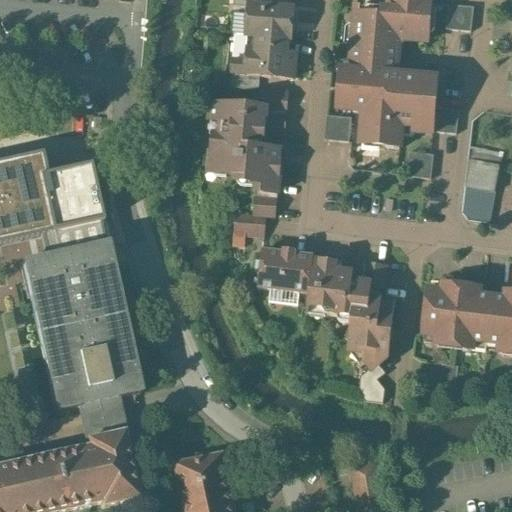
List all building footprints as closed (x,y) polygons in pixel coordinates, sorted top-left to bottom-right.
[(233,0),(233,7),(247,8),(248,6),(257,7),(257,0),(233,0)] [(389,0),(389,12),(356,9),(351,74),(340,73),(337,110),(364,112),(362,141),(379,142),(378,149),(399,150),(400,133),(433,136),(433,134),(435,109),(436,85),(417,84),(418,79),(403,78),(403,81),(391,80),(392,67),(396,68),(397,46),(399,46),(404,43),(404,40),(427,42),(430,6),(430,0),(389,0)] [(257,7),(248,6),(247,8),(245,37),(257,38),(287,40),(291,41),(294,10),(257,7)] [(473,7),(452,6),(452,7),(447,7),(445,31),(471,33),(473,7)] [(287,40),(257,38),(256,51),(246,50),(245,63),(232,62),(231,75),(259,77),(293,80),(295,54),(286,54),(287,40)] [(259,77),(231,75),(230,88),(258,91),(259,77)] [(267,121),(265,135),(284,137),(288,93),(258,91),(257,109),(264,110),(263,121),(267,121)] [(257,109),(211,105),(210,123),(221,124),(220,137),(210,136),(209,152),(212,153),(210,169),(226,170),(225,175),(237,176),(235,196),(238,197),(238,192),(255,194),(277,196),(278,177),(281,178),(282,165),(278,165),(278,152),(260,151),(261,142),(265,143),(265,135),(267,121),(263,121),(264,110),(257,109)] [(435,109),(433,134),(456,135),(458,111),(435,109)] [(351,120),(327,118),(325,142),(349,144),(351,120)] [(496,148),(466,143),(456,201),(461,211),(486,215),(496,148)] [(41,153),(0,161),(0,248),(104,225),(90,164),(46,174),(41,153)] [(433,156),(409,153),(406,178),(430,181),(433,156)] [(277,196),(255,194),(253,218),(275,220),(277,196)] [(54,413),(76,408),(134,395),(138,394),(105,246),(21,264),(54,413)] [(283,255),(261,252),(257,291),(309,297),(313,264),(314,259),(296,256),(296,253),(283,252),(283,255)] [(351,263),(350,276),(351,276),(351,284),(370,287),(370,289),(384,290),(386,267),(351,263)] [(313,264),(309,297),(306,317),(309,317),(310,307),(319,308),(326,317),(338,318),(338,315),(348,316),(353,323),(351,334),(355,338),(353,353),(363,355),(363,360),(370,370),(371,371),(378,366),(387,359),(390,338),(386,335),(390,331),(393,307),(379,306),(379,303),(377,300),(369,299),(370,289),(370,287),(351,284),(351,276),(350,276),(339,275),(340,267),(313,264)] [(440,296),(426,294),(423,334),(435,336),(434,346),(470,349),(471,340),(500,343),(499,354),(511,355),(511,293),(505,293),(504,301),(475,298),(476,288),(441,285),(440,296)] [(457,368),(431,364),(428,390),(446,392),(455,391),(457,368)] [(385,375),(378,366),(371,371),(370,370),(359,378),(358,394),(366,404),(383,405),(384,390),(376,381),(385,375)] [(82,442),(86,441),(122,434),(119,415),(129,414),(131,406),(134,395),(76,408),(78,419),(82,442)] [(87,449),(0,467),(0,511),(62,511),(99,504),(101,509),(136,500),(122,434),(86,441),(87,449)] [(242,453),(221,456),(227,483),(247,480),(242,453)] [(221,456),(174,466),(184,511),(233,511),(227,483),(221,456)] [(383,511),(374,464),(351,468),(360,511),(383,511)]
